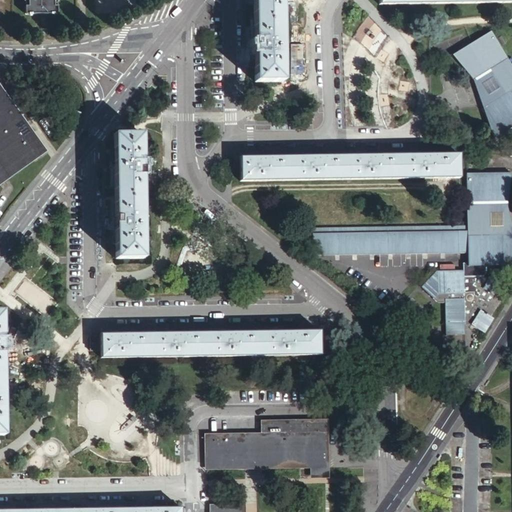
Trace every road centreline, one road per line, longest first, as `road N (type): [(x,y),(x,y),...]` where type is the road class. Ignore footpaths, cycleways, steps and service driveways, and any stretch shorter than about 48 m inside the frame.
road 1 (residential): [(192,489),(196,413),(387,406)]
road 2 (residential): [(94,307),(317,310),(331,296)]
road 3 (residential): [(331,141),(407,142),(418,80),(383,70),(329,70)]
road 4 (unclassified): [(507,327),(389,506)]
road 5 (residential): [(0,490),(192,489)]
road 6 (residential): [(191,177),(331,296)]
road 7 (residential): [(94,307),(90,153),(82,144)]
road 8 (residential): [(176,22),(185,39),(191,177)]
road 9 (residential): [(229,0),(231,139)]
road 10 (residential): [(331,296),(386,338),(387,406)]
road 11 (tertiary): [(0,246),(82,144)]
